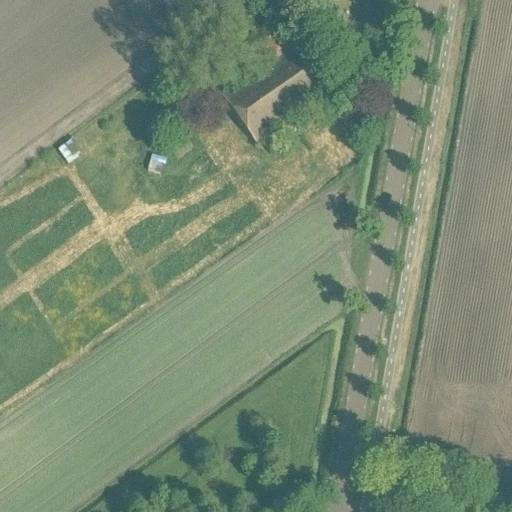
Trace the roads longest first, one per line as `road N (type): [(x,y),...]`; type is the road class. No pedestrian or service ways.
road 1 (secondary): [(342,489),(425,0)]
road 2 (unclassified): [(463,511),(342,489)]
